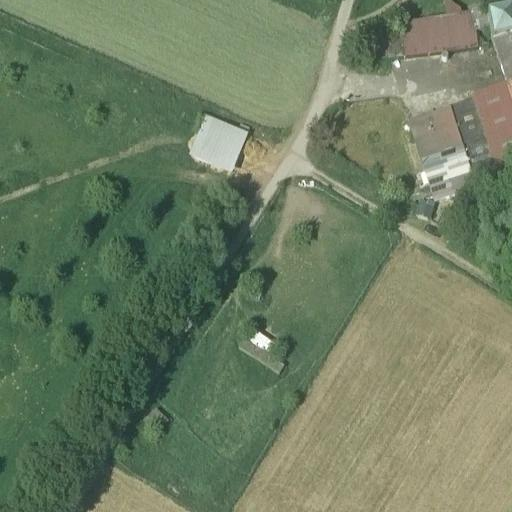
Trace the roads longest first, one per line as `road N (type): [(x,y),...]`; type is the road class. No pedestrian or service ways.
road 1 (track): [(288,160),(71,511)]
road 2 (track): [(288,160),(511,292)]
road 3 (track): [(325,79),(383,82),(493,69)]
